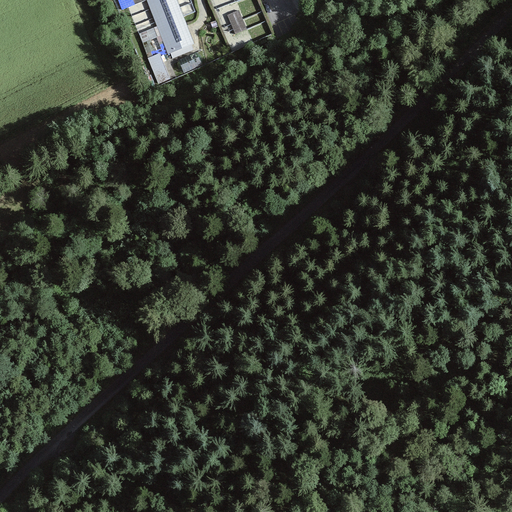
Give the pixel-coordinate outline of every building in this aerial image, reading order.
[(130,7),(141,37),(145,36),(141,23),(151,20),(143,0),(118,0),(122,10),(130,7)] [(147,0),(169,56),(194,46),(175,0),(147,0)] [(239,14),(228,18),(236,36),(247,31),(239,14)] [(158,83),(171,79),(161,53),(149,58),(158,83)] [(182,63),(184,70),(203,66),(201,58),(182,63)]
